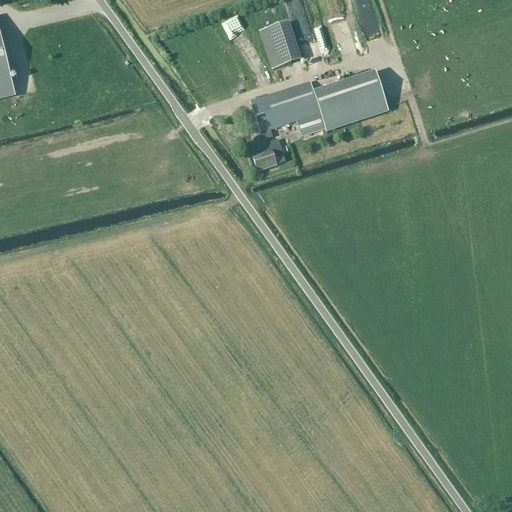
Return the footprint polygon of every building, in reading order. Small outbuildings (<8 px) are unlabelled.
[(292,0),(284,3),(294,32),(307,27),(296,0),(292,0)] [(327,13),(337,47),(351,44),(341,9),(327,13)] [(288,24),(259,33),(272,72),(301,62),(288,24)] [(0,99),(14,96),(0,37),(0,99)] [(313,93),(310,85),(310,84),(249,104),(262,142),(272,139),(270,132),(296,124),(301,139),(325,131),(326,134),(389,114),(375,73),(313,93)] [(266,154),(252,158),(257,174),(276,167),(273,158),(282,155),(277,142),(263,146),(266,154)]
